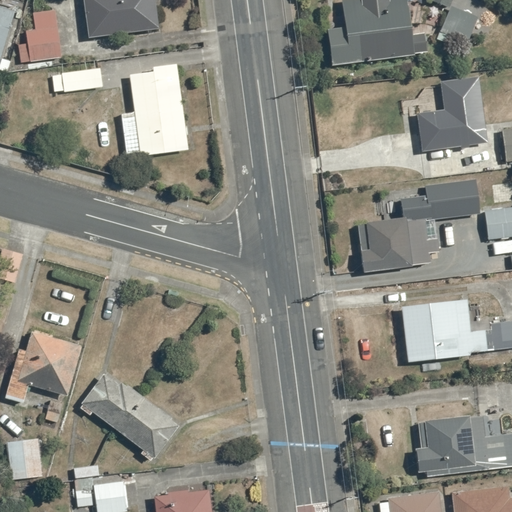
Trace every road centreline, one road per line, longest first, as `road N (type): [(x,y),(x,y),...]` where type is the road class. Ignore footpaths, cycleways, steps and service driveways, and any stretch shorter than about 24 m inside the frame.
road 1 (residential): [(0,191),(237,257),(279,253)]
road 2 (unclassified): [(313,511),(279,253)]
road 3 (unclassified): [(279,253),(247,0)]
